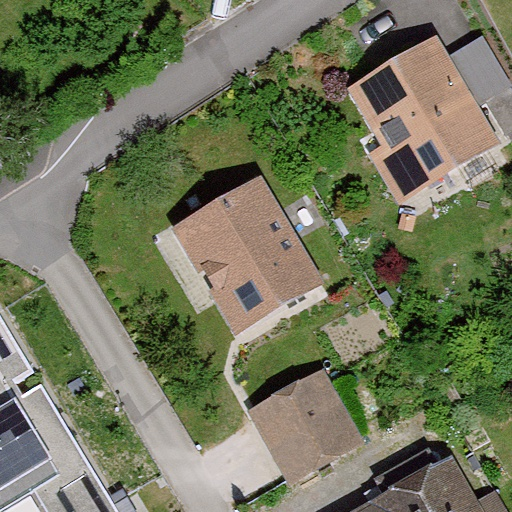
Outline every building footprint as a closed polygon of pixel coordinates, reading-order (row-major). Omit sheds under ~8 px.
[(501,151),(440,40),(353,92),(388,150),(375,158),(405,208),(501,151)] [(238,335),(324,283),(264,183),(178,234),(238,335)] [(119,511),(0,310),(0,511),(119,511)] [(327,371),(256,413),(304,493),(375,451),(327,371)] [(480,511),(448,458),(356,511),(480,511)]
